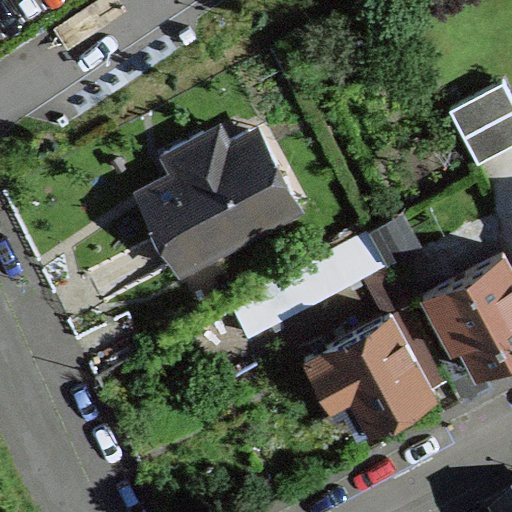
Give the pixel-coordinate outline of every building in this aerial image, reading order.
[(511,93),(503,77),(450,106),(478,158),(511,139),(511,93)] [(219,121),(202,130),(212,148),(228,139),(219,121)] [(248,128),(290,206),(300,201),(259,123),(248,128)] [(182,181),(147,199),(182,264),(290,206),(248,128),(228,139),(212,148),(202,130),(165,149),(175,167),(182,181)] [(144,194),(147,199),(182,181),(175,167),(140,186),(144,194)] [(390,211),(368,224),(385,255),(407,243),(390,211)] [(385,255),(368,224),(231,297),(248,329),(385,255)] [(511,263),(503,246),(423,288),(452,342),(461,337),(477,367),(511,348),(511,263)] [(390,306),(305,351),(331,400),(352,389),(370,423),(408,403),(434,389),(390,306)]
